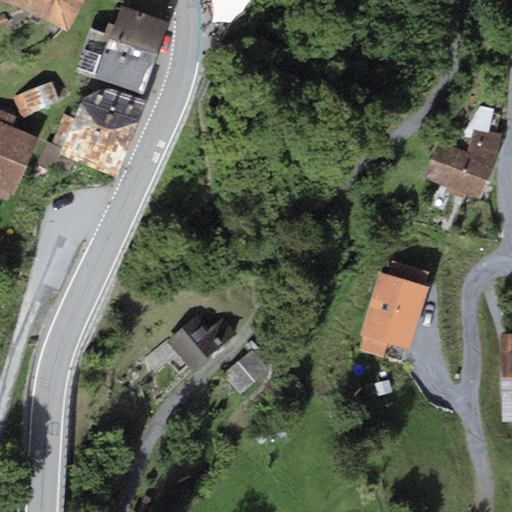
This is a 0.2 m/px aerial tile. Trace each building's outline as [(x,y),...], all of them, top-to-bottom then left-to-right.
[(0,0),(70,30),(85,0),(0,0)] [(120,5),(110,33),(158,51),(168,21),(120,5)] [(5,15),(0,16),(0,31),(10,28),(5,15)] [(110,33),(91,26),(74,71),(142,96),(158,51),(110,33)] [(53,81),(16,98),(25,118),(62,101),(53,81)] [(106,87),(83,97),(75,118),(63,114),(52,140),(47,139),(38,163),(69,175),(75,164),(116,178),(146,101),(106,87)] [(467,152),(494,164),(501,138),(488,135),(495,112),(481,107),(463,131),(462,137),(470,138),(467,152)] [(15,117),(0,110),(0,201),(10,206),(39,138),(11,127),(15,117)] [(441,140),(424,176),(477,200),(494,164),(467,152),(441,140)] [(390,275),(380,272),(361,334),(364,335),(360,350),(383,356),(387,343),(409,350),(428,287),(426,286),(430,272),(394,262),(390,275)] [(194,322),(167,344),(190,373),(234,338),(219,320),(203,333),(194,322)] [(511,339),(501,339),(503,424),(511,423),(511,339)] [(252,354),(223,379),(239,397),(268,372),(252,354)]
